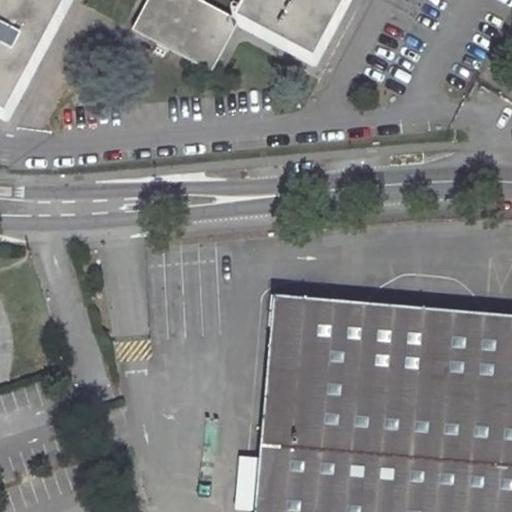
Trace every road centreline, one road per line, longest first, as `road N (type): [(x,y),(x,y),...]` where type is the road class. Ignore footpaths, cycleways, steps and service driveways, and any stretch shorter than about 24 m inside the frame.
road 1 (residential): [(0,147),(455,112),(488,126),(482,180)]
road 2 (unclassified): [(482,180),(0,208)]
